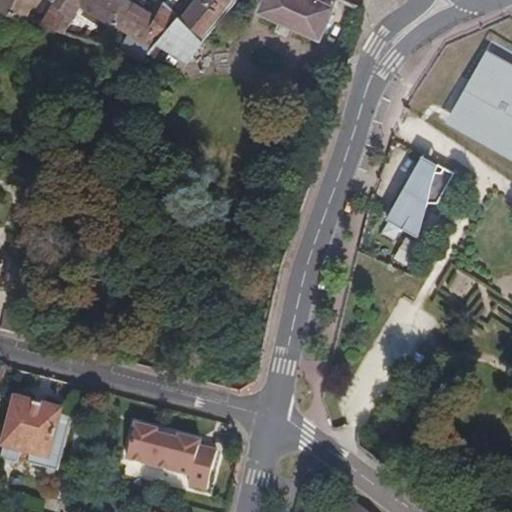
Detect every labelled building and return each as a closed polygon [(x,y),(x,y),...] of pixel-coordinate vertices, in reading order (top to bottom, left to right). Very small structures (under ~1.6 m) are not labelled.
[(0,0),(0,8),(26,18),(34,0),(0,0)] [(112,24),(122,0),(49,0),(52,2),(70,21),(80,4),(112,24)] [(160,39),(177,18),(169,11),(163,6),(157,18),(125,0),(122,0),(112,24),(105,44),(144,58),(160,39)] [(174,0),(161,0),(164,2),(163,6),(169,11),(174,0)] [(203,40),(234,4),(230,0),(197,0),(179,20),(203,40)] [(335,7),(318,0),(268,0),(263,12),(321,38),(335,7)] [(70,21),(52,2),(45,18),(42,17),(43,15),(37,14),(35,21),(65,31),(70,21)] [(203,40),(179,20),(177,18),(160,39),(191,58),(204,41),(203,40)] [(511,66),(486,52),(450,116),(511,150),(511,66)] [(511,150),(450,116),(446,123),(511,159),(511,150)] [(448,170),(424,157),(413,177),(432,179),(435,174),(448,170)] [(439,203),(455,175),(448,170),(435,174),(432,179),(413,177),(388,221),(407,231),(427,210),(439,203)] [(419,238),(427,210),(407,231),(419,238)] [(412,270),(424,248),(406,238),(394,259),(412,270)] [(7,313),(3,330),(38,339),(33,305),(7,308),(7,313)] [(65,457),(74,418),(63,415),(64,412),(17,400),(6,446),(25,451),(28,437),(36,439),(34,449),(65,457)] [(136,424),(129,463),(191,474),(189,488),(213,493),(222,440),(136,424)] [(370,511),(356,502),(348,511),(370,511)]
